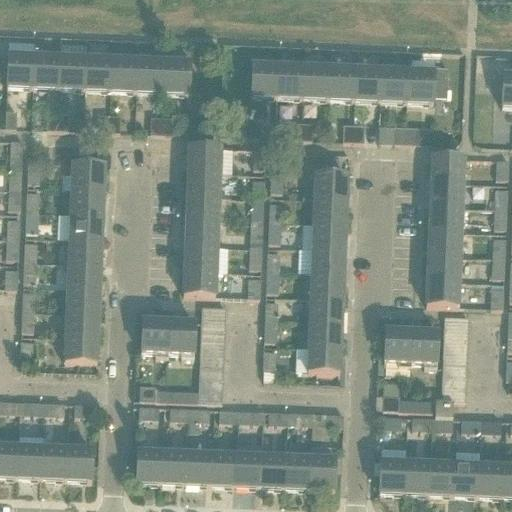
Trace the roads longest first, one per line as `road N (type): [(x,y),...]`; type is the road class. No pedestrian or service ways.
road 1 (residential): [(114,511),(138,146)]
road 2 (residential): [(356,511),(380,155)]
